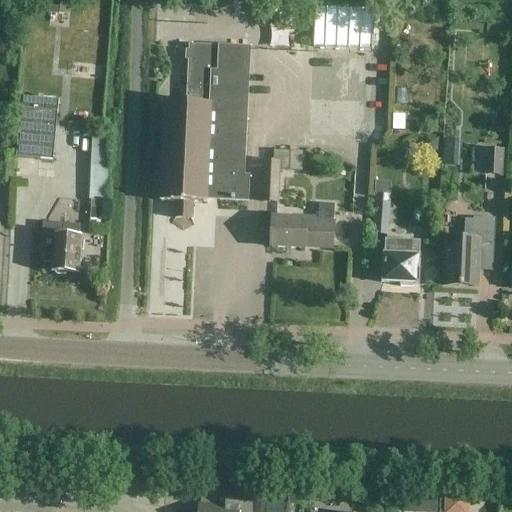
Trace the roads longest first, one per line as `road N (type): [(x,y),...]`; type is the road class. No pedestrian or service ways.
road 1 (tertiary): [(511,373),(122,355)]
road 2 (residential): [(122,355),(133,0)]
road 3 (residential): [(151,511),(151,503),(0,494)]
road 4 (tertiary): [(122,355),(0,347)]
